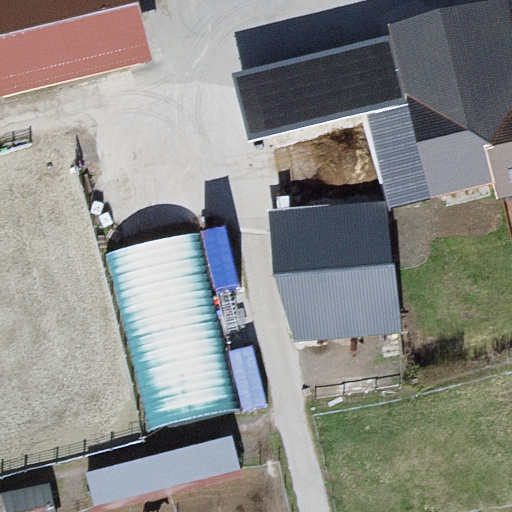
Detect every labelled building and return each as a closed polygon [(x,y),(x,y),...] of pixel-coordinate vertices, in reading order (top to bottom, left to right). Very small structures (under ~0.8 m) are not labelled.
[(115,0),(0,0),(0,94),(130,61),(115,0)] [(511,107),(489,22),(225,92),(240,145),(377,109),(401,202),(480,181),(484,197),(511,190),(511,107)] [(278,198),(282,332),(396,328),(391,194),(278,198)] [(239,404),(210,266),(238,260),(230,221),(113,245),(150,423),(239,404)] [(90,458),(95,491),(242,469),(237,435),(90,458)] [(60,511),(51,474),(0,486),(0,511),(60,511)]
